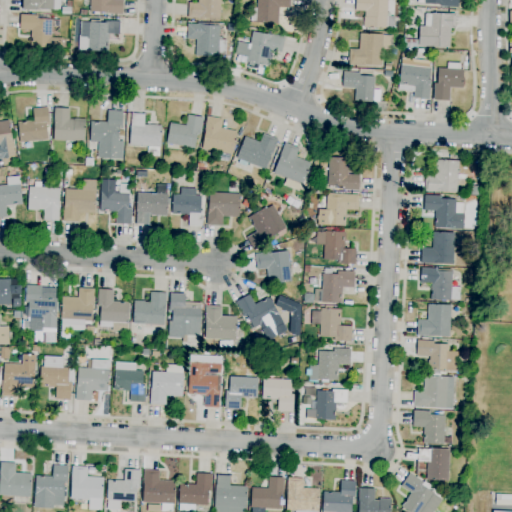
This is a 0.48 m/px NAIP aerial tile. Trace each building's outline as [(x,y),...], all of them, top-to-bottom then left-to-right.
[(60,0),(60,11),(38,10),(20,10),(20,0),(60,0)] [(120,15),(115,15),(115,14),(89,13),(89,0),(122,0),(122,15),(120,14),(120,15)] [(220,0),(220,19),(203,18),(203,19),(187,18),(188,2),(198,3),(198,0),(220,0)] [(278,24),(256,23),(256,21),(249,21),(249,8),(256,8),(256,0),(289,0),(289,8),(278,8),(278,24)] [(394,30),(363,28),(363,17),(364,17),(364,11),(355,11),(355,0),(387,0),(387,16),(395,16),(394,30)] [(459,0),(459,8),(440,7),(440,5),(424,4),(424,0),(459,0)] [(71,14),(62,14),(62,7),(66,7),(66,1),(71,1),(71,7),(71,14)] [(62,51),(32,49),(32,39),(30,39),(31,31),(19,30),(20,14),(27,15),(27,13),(46,14),(46,16),(49,16),(49,19),(51,19),(50,38),(63,38),(62,51)] [(425,48),(418,47),(419,26),(424,26),(425,14),(431,14),(431,13),(450,14),(450,13),(455,14),(455,29),(450,28),(449,47),(425,46),(425,48)] [(108,52),(78,50),(78,36),(88,36),(89,22),(100,22),(100,18),(104,19),(104,21),(119,22),(119,35),(108,34),(108,52)] [(218,56),(195,56),(195,40),(192,39),(192,40),(186,40),(186,23),(203,24),(203,25),(219,26),(219,39),(226,39),(226,46),(225,46),(225,47),(226,47),(225,54),(218,54),(218,56)] [(268,67),(246,62),(247,57),(235,54),(238,41),(249,44),(252,31),(268,35),(268,34),(284,37),(281,53),(272,51),(268,67)] [(360,65),(360,66),(351,65),(350,67),(346,66),(346,63),(348,63),(349,49),(359,49),(359,33),(383,34),(383,36),(392,36),(391,49),(382,48),(381,66),(360,65)] [(417,49),(403,48),(404,39),(417,39),(417,49)] [(428,99),(413,98),(413,92),(398,90),(398,81),(396,81),(397,74),(400,74),(401,58),(430,61),(427,82),(430,83),(428,99)] [(449,101),(433,100),(434,83),(437,83),(438,68),(447,69),(447,62),(463,63),(462,70),(464,70),(463,88),(449,87),(449,101)] [(379,102),(354,101),(355,88),(342,88),(343,72),(360,73),(360,76),(374,77),(373,90),(380,90),(379,102)] [(19,143),(17,122),(33,121),(32,109),(49,108),(50,125),(46,125),(48,140),(19,143)] [(84,142),(53,141),(54,124),(53,124),(54,108),(69,109),(69,119),(74,119),(86,119),(84,142)] [(122,159),(97,158),(98,142),(89,142),(90,121),(106,122),(107,110),(123,111),(122,129),(119,129),(118,138),(120,138),(120,141),(123,141),(122,159)] [(159,156),(147,156),(148,146),(135,145),(135,147),(129,146),(130,126),(131,126),(131,114),(144,114),(144,124),(162,125),(161,130),(162,130),(161,138),(160,138),(160,147),(159,147),(159,156)] [(194,148),(166,144),(168,132),(165,131),(166,129),(168,129),(169,123),(185,126),(187,115),(203,117),(200,134),(197,134),(194,148)] [(233,154),(202,148),(205,133),(204,133),(207,117),(222,120),(220,129),(237,132),(233,154)] [(0,161),(0,121),(9,120),(10,128),(10,127),(11,133),(11,134),(15,157),(1,159),(1,161),(0,161)] [(277,139),(265,170),(248,163),(246,167),(238,163),(239,160),(236,158),(237,155),(235,154),(237,146),(240,147),(245,137),(259,142),(263,134),(277,139)] [(273,173),(279,158),(278,158),(284,142),(299,148),(295,157),(311,164),(302,185),(273,173)] [(358,191),(341,190),(341,185),(328,185),(329,157),(348,158),(348,175),(359,175),(358,191)] [(457,194),(424,192),(425,175),(434,176),(435,159),(471,161),(470,175),(466,175),(466,180),(458,179),(457,194)] [(206,171),(197,170),(198,163),(207,164),(206,171)] [(0,217),(0,185),(7,185),(6,177),(19,176),(21,188),(25,188),(26,193),(21,194),(22,204),(5,206),(7,217),(0,217)] [(78,223),(62,222),(63,205),(64,205),(65,189),(81,190),(82,179),(97,180),(95,204),(96,204),(95,206),(96,206),(96,210),(95,210),(94,214),(78,213),(78,223)] [(131,225),(115,224),(116,213),(99,212),(100,193),(101,179),(115,180),(114,192),(129,192),(128,207),(132,207),(131,225)] [(479,196),(470,195),(471,186),(480,186),(479,196)] [(58,221),(43,220),(43,210),(39,210),(39,211),(27,210),(29,187),(60,189),(58,221)] [(262,201),(255,196),(258,191),(265,195),(262,201)] [(223,226),(206,225),(207,209),(208,209),(209,192),(240,194),(239,218),(224,217),(223,226)] [(149,225),(136,224),(136,212),(137,193),(168,194),(167,216),(149,215),(149,225)] [(318,216),(318,209),(325,209),(326,193),(358,195),(358,210),(346,210),(345,226),(317,225),(317,221),(316,219),(316,217),(318,216)] [(202,226),(189,226),(189,216),(171,215),(172,194),(201,196),(200,211),(202,211),(202,226)] [(462,229),(434,227),(435,210),(423,210),(424,194),(441,195),(441,198),(456,199),(455,203),(463,203),(462,229)] [(254,251),(246,238),(256,232),(247,218),(264,207),(279,232),(268,239),(270,241),(254,251)] [(355,264),(337,264),(338,260),(324,260),(325,232),(345,232),(345,243),(343,243),(343,248),(355,248),(355,264)] [(453,265),(421,263),(422,247),(432,248),(433,232),(454,233),(453,265)] [(268,284),(266,269),(256,270),(255,254),(287,250),(291,281),(268,284)] [(459,300),(430,299),(431,283),(420,282),(421,268),(452,270),(451,287),(460,287),(459,300)] [(341,303),(320,302),(322,273),(337,274),(337,271),(354,272),(353,288),(341,287),(341,303)] [(0,279),(11,279),(11,305),(0,305),(0,279)] [(55,329),(42,328),(42,318),(27,317),(27,316),(24,316),(25,308),(28,308),(28,303),(25,303),(26,285),(41,286),(41,298),(57,298),(55,329)] [(92,322),(61,320),(62,297),(78,298),(78,288),(94,289),(92,322)] [(127,332),(112,331),(112,322),(99,321),(100,307),(96,306),(97,289),(113,290),(113,301),(129,302),(127,332)] [(144,335),(132,334),(133,324),(132,324),(134,301),(144,301),(144,302),(149,302),(150,292),(166,293),(164,326),(145,325),(144,335)] [(198,344),(182,343),(183,338),(167,337),(168,321),(172,321),(172,311),(168,311),(169,294),(185,294),(184,302),(201,303),(198,344)] [(254,328),(247,315),(243,317),(235,302),(249,294),(254,305),(269,297),(287,330),(268,341),(259,325),(254,328)] [(313,303),(304,302),(304,294),(313,294),(313,303)] [(13,307),(12,299),(21,298),(22,307),(13,307)] [(449,337),(416,336),(417,320),(427,320),(427,304),(450,305),(449,337)] [(236,338),(205,338),(206,306),(221,306),(221,316),(236,317),(236,338)] [(351,342),(333,341),(334,338),(319,337),(320,308),(341,309),(340,325),(352,326),(351,342)] [(0,345),(7,345),(8,327),(0,326),(0,345)] [(69,341),(61,341),(61,332),(69,332),(69,341)] [(450,375),(430,374),(430,370),(428,370),(429,367),(427,367),(428,360),(429,360),(429,357),(416,356),(417,340),(434,341),(433,344),(448,344),(448,351),(458,352),(458,363),(456,363),(456,371),(450,371),(450,375)] [(8,359),(0,358),(1,347),(9,348),(8,359)] [(326,383),(321,382),(321,379),(317,379),(317,381),(308,380),(309,364),(317,365),(318,350),(333,351),(333,348),(350,349),(349,365),(338,364),(338,380),(326,379),(326,383)] [(17,397),(1,396),(2,380),(3,380),(4,364),(21,365),(22,354),(36,355),(35,372),(37,373),(37,386),(33,385),(33,389),(17,388),(17,397)] [(91,401),(75,400),(76,384),(77,384),(78,368),(91,369),(91,359),(105,360),(105,369),(109,370),(108,385),(107,391),(91,390),(91,401)] [(220,408),(203,407),(204,396),(188,395),(189,362),(220,364),(220,374),(205,373),(205,376),(220,376),(220,390),(220,408)] [(165,406),(149,405),(150,388),(151,388),(152,372),(165,372),(166,365),(183,366),(182,379),(185,379),(185,385),(182,385),(181,397),(166,396),(165,406)] [(71,400),(55,399),(56,387),(39,386),(40,366),(69,368),(68,369),(74,369),(74,383),(71,383),(71,400)] [(293,375),(288,370),(292,366),(297,371),(293,375)] [(145,403),(129,402),(130,391),(113,390),(114,370),(143,371),(142,386),(146,386),(145,403)] [(240,409),(224,408),(225,391),(228,391),(229,376),(258,378),(257,399),(240,398),(240,409)] [(452,409),(413,407),(413,391),(423,392),(424,376),(447,377),(447,378),(453,378),(452,409)] [(293,413),(278,412),(278,400),(261,399),(262,378),(291,380),(290,396),(294,396),(293,413)] [(330,421),(326,420),(315,419),(317,390),(332,391),(332,389),(347,390),(346,403),(335,402),(335,420),(330,420),(330,421)] [(443,445),(422,443),(423,428),(412,427),(413,411),(430,412),(430,415),(444,416),(443,445)] [(448,481),(426,480),(427,462),(417,461),(418,448),(428,449),(428,448),(449,449),(448,481)] [(30,497),(9,496),(0,495),(0,462),(15,463),(15,473),(29,473),(32,474),(30,497)] [(52,509),(33,508),(35,476),(52,477),(53,465),(68,466),(67,484),(65,484),(63,506),(53,506),(52,509)] [(101,511),(88,510),(89,500),(70,499),(72,466),(87,467),(87,477),(103,477),(101,511)] [(120,510),(107,510),(107,501),(106,500),(107,480),(123,481),(124,469),(140,470),(138,502),(120,501),(120,510)] [(172,511),(160,511),(161,504),(142,503),(144,470),(159,471),(159,481),(175,481),(174,504),(173,504),(172,511)] [(194,511),(178,511),(179,504),(178,504),(180,484),(195,485),(196,473),(212,474),(211,491),(208,491),(207,506),(195,505),(194,511)] [(433,511),(408,511),(401,507),(410,494),(400,486),(409,474),(422,483),(424,481),(431,486),(428,489),(434,493),(433,494),(442,500),(433,511)] [(245,511),(227,511),(227,507),(213,506),(215,485),(216,485),(216,475),(230,476),(229,485),(247,487),(245,511)] [(280,510),(250,508),(251,488),(267,489),(268,476),(284,477),(283,495),(280,494),(280,510)] [(295,511),(285,511),(287,478),(303,479),(302,488),(319,489),(318,511),(295,511)] [(321,511),(323,492),(340,492),(341,481),(355,482),(355,500),(352,500),(351,511),(321,511)] [(389,511),(357,511),(359,488),(375,489),(374,500),(379,500),(379,498),(391,499),(389,511)]
